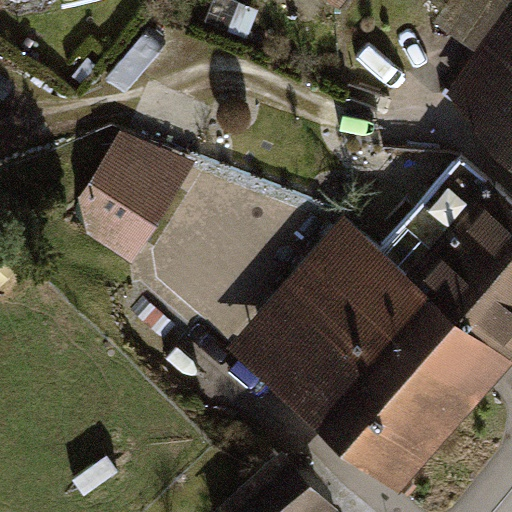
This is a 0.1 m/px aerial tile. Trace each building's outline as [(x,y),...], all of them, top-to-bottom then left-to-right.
[(298,0),(327,20),(341,0),(298,0)] [(511,30),(511,86),(482,130),(511,151),(511,13),(504,25),(511,30)] [(114,149),(86,191),(144,229),(172,187),(114,149)] [(403,497),(511,370),(511,233),(490,215),(435,279),(368,222),(245,337),(403,497)] [(342,511),(281,446),(216,507),(220,511),(342,511)]
